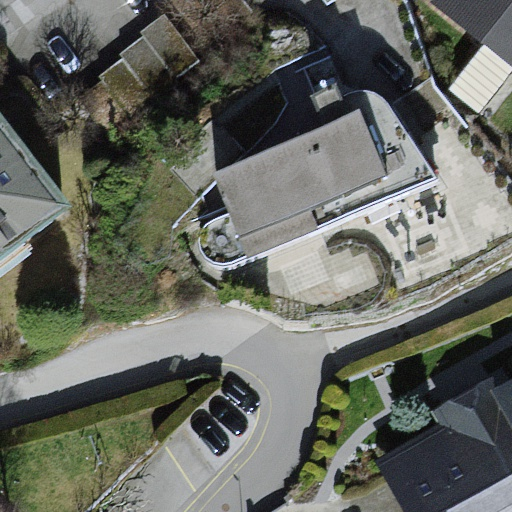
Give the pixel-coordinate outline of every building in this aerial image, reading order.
[(511,0),(440,0),(437,5),(511,64),(511,0)] [(202,61),(166,13),(140,32),(144,37),(121,54),(125,59),(101,77),(130,115),(202,61)] [(384,98),(208,171),(227,216),(202,232),(211,263),(245,261),(433,181),(384,98)] [(0,112),(0,259),(72,204),(0,112)] [(433,434),(381,466),(409,511),(511,511),(511,405),(501,412),(483,381),(428,412),(433,434)]
